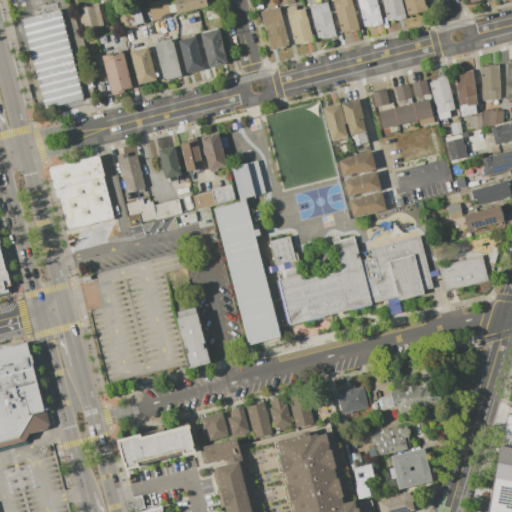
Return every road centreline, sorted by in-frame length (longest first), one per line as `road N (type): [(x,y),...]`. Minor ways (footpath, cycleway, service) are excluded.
road 1 (residential): [(507,317),(92,421)]
road 2 (secondary): [(511,301),(447,511)]
road 3 (residential): [(445,41),(269,87)]
road 4 (primary): [(0,156),(41,313)]
road 5 (primary): [(63,307),(25,158)]
road 6 (residential): [(244,92),(108,127)]
